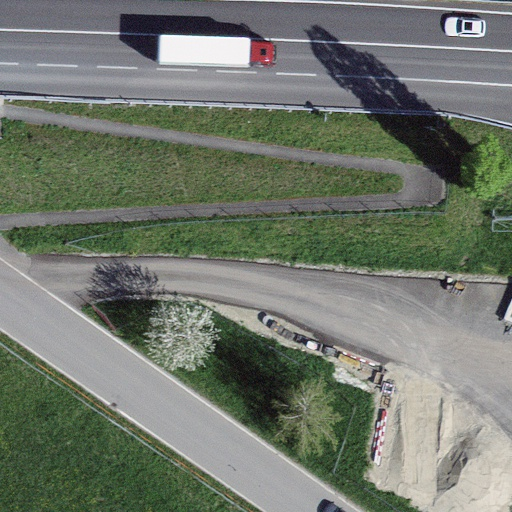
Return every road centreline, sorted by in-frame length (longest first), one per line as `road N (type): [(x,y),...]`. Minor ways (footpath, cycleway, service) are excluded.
road 1 (tertiary): [(0,293),(314,511)]
road 2 (primary): [(261,39),(0,30)]
road 3 (primary): [(261,39),(511,91)]
road 4 (trunk): [(511,52),(261,39)]
